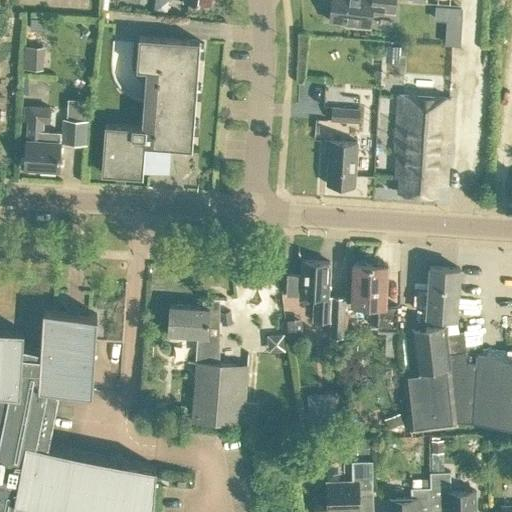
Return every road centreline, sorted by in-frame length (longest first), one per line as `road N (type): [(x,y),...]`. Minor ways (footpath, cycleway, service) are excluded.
road 1 (unclassified): [(511,230),(252,215)]
road 2 (unclassified): [(252,215),(0,196)]
road 3 (residential): [(252,215),(261,0)]
